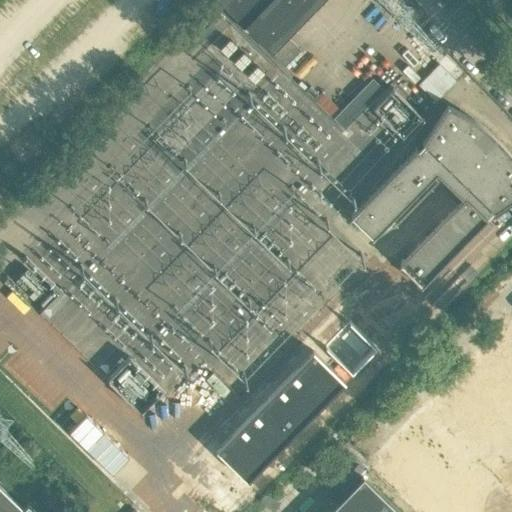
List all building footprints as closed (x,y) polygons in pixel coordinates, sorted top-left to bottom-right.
[(217,0),(284,66),(301,49),(289,37),(324,0),(217,0)] [(498,145),(488,134),(490,132),(487,128),(481,124),(475,120),(469,116),(465,113),(459,110),(453,106),(448,104),(425,139),(424,138),(422,140),(426,145),(421,151),(416,147),(352,212),(353,213),(354,212),(375,232),(374,233),(375,234),(391,217),(395,222),(394,222),(395,223),(442,175),(464,197),(459,203),(458,202),(401,260),(402,260),(403,260),(424,280),(423,281),(424,282),(488,216),(483,212),(489,206),(494,210),(496,209),(495,208),(511,195),(511,155),(509,151),(506,148),(501,142),(498,145)] [(337,311),(261,385),(298,418),(374,342),(350,322),(337,311)] [(511,351),(503,342),(431,415),(505,487),(511,480),(511,351)] [(399,511),(364,477),(329,511),(399,511)] [(24,509),(0,485),(0,511),(32,511),(27,506),(24,509)]
